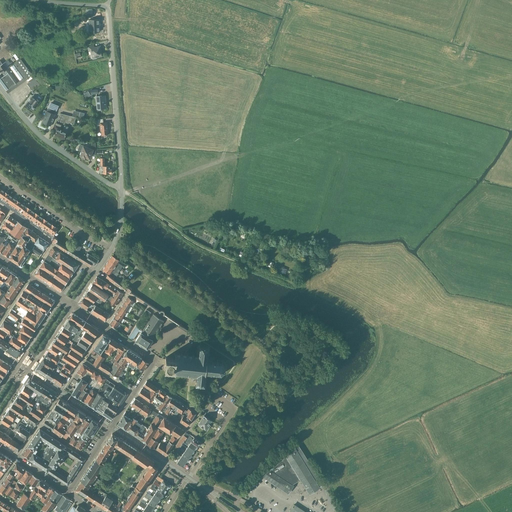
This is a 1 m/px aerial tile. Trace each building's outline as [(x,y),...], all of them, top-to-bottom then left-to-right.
[(89,20),(89,32),(100,32),(99,20),(89,20)] [(96,58),(96,57),(101,56),(99,48),(94,49),(94,46),(88,47),(89,52),(92,51),(92,55),(91,55),(92,59),(96,58)] [(21,59),(12,66),(8,60),(2,64),(0,61),(0,82),(8,93),(32,75),(21,59)] [(91,74),(103,73),(102,67),(98,67),(98,63),(88,64),(89,68),(91,68),(91,74)] [(103,80),(103,73),(91,74),(92,81),(90,81),(90,85),(100,84),(99,80),(103,80)] [(40,85),(35,78),(27,85),(29,87),(29,86),(31,89),(30,89),(32,91),(40,85)] [(36,100),(35,99),(35,98),(33,96),(32,97),(25,105),(30,109),(36,100)] [(106,108),(105,96),(96,97),(97,109),(106,108)] [(53,119),(55,115),(53,114),(55,111),(56,111),(59,106),(50,102),(48,108),(47,110),(44,109),(45,109),(44,109),(40,119),(43,120),(42,123),(50,126),(52,121),(52,122),(53,119)] [(76,117),(72,117),(69,116),(60,114),(54,129),(57,130),(55,135),(64,138),(67,132),(69,127),(64,125),(62,130),(60,129),(62,124),(64,124),(65,122),(67,123),(67,124),(68,124),(68,123),(73,124),(76,117)] [(108,131),(107,123),(103,123),(103,119),(96,120),(97,126),(100,126),(101,131),(102,131),(102,136),(107,135),(107,131),(108,131)] [(96,155),(95,142),(91,142),(91,145),(90,149),(83,146),(81,151),(82,151),(80,156),(81,156),(81,157),(82,158),(83,158),(84,158),(84,157),(85,158),(85,157),(89,159),(91,153),(92,154),(96,154),(96,155)] [(112,172),(112,171),(111,170),(111,169),(110,169),(110,168),(109,168),(109,166),(104,166),(104,158),(100,158),(100,166),(99,166),(99,170),(103,170),(103,174),(112,174),(112,173),(112,172)] [(8,195),(4,192),(0,197),(0,199),(1,198),(4,200),(8,195)] [(12,197),(8,195),(4,200),(7,203),(5,206),(6,206),(12,197)] [(12,197),(6,206),(7,207),(9,204),(12,206),(16,200),(12,197)] [(16,200),(12,206),(15,208),(13,211),(14,212),(20,203),(16,200)] [(24,206),(20,203),(14,212),(15,213),(17,210),(20,212),(24,206)] [(24,206),(20,212),(24,215),(29,209),(24,206)] [(29,209),(24,215),(28,218),(33,212),(29,209)] [(33,212),(28,218),(32,221),(37,214),(33,212)] [(41,217),(37,214),(32,221),(36,224),(41,217)] [(16,221),(9,216),(5,221),(13,226),(16,221)] [(45,220),(41,217),(36,224),(40,227),(45,220)] [(108,227),(110,228),(110,227),(109,226),(111,223),(108,220),(107,221),(106,220),(106,219),(105,220),(104,221),(103,221),(102,222),(105,224),(104,224),(107,227),(108,227)] [(49,223),(45,220),(40,227),(44,230),(49,223)] [(0,229),(1,230),(2,228),(3,229),(9,232),(13,226),(5,221),(0,229),(0,228),(0,229)] [(21,224),(16,221),(13,226),(9,232),(3,229),(2,231),(4,232),(8,235),(10,232),(20,239),(24,234),(28,228),(21,224)] [(49,223),(44,230),(48,232),(53,226),(49,223)] [(57,229),(53,226),(48,232),(53,235),(57,229)] [(30,238),(33,232),(28,229),(28,228),(24,234),(30,238)] [(30,238),(35,242),(39,236),(33,232),(30,238)] [(27,254),(29,250),(24,247),(25,246),(25,245),(30,238),(24,234),(20,239),(19,241),(18,242),(17,243),(18,243),(8,258),(19,265),(18,266),(21,268),(22,268),(23,266),(22,265),(29,255),(27,254)] [(8,258),(18,243),(17,243),(18,242),(16,241),(11,237),(9,235),(8,237),(11,240),(7,246),(2,253),(8,258)] [(39,247),(44,240),(42,239),(41,240),(41,239),(41,238),(39,237),(34,244),(39,247)] [(52,238),(51,240),(52,240),(52,242),(55,244),(55,245),(58,247),(60,244),(57,242),(57,241),(58,240),(57,239),(57,238),(56,237),(54,237),(53,238),(52,238)] [(44,250),(49,243),(46,241),(45,242),(44,242),(45,241),(44,240),(39,247),(44,250)] [(69,250),(60,244),(58,247),(67,253),(69,250)] [(77,254),(81,247),(77,244),(72,252),(73,252),(76,254),(77,254)] [(40,255),(42,252),(43,253),(43,252),(34,247),(32,250),(40,256),(41,255),(40,255)] [(79,264),(62,254),(53,248),(48,255),(52,258),(61,263),(74,272),(79,264)] [(87,256),(85,260),(92,264),(95,266),(98,260),(87,253),(86,256),(87,256)] [(52,258),(48,255),(44,261),(48,264),(52,258)] [(112,256),(109,260),(121,268),(122,266),(118,263),(119,261),(122,263),(122,262),(112,256)] [(85,260),(81,257),(79,260),(90,267),(91,265),(92,265),(92,264),(85,260)] [(109,260),(106,265),(116,272),(118,269),(120,270),(121,268),(109,260)] [(39,268),(39,269),(44,272),(48,275),(50,276),(55,279),(64,286),(69,279),(56,270),(57,269),(48,264),(44,261),(39,267),(39,268)] [(61,263),(57,269),(56,270),(69,279),(74,272),(61,263)] [(116,272),(106,265),(102,270),(110,275),(111,274),(113,275),(114,274),(116,275),(118,273),(116,272)] [(2,267),(0,269),(0,281),(2,283),(4,280),(10,272),(2,267)] [(44,272),(39,269),(34,275),(40,279),(44,272)] [(2,283),(0,286),(0,288),(1,290),(6,282),(11,285),(12,285),(17,277),(10,272),(4,280),(2,283)] [(114,284),(116,282),(107,275),(105,278),(114,284)] [(55,279),(50,276),(46,283),(51,286),(55,279)] [(17,277),(12,285),(19,289),(24,281),(17,277)] [(97,277),(92,283),(102,290),(107,283),(97,277)] [(64,286),(55,279),(51,286),(60,292),(64,286)] [(116,282),(114,284),(124,291),(125,291),(129,294),(132,296),(133,294),(130,292),(131,291),(131,290),(131,289),(131,288),(130,288),(129,287),(128,287),(127,288),(126,288),(126,289),(116,282)] [(113,297),(108,294),(102,290),(92,283),(88,290),(96,295),(104,300),(105,301),(107,297),(111,300),(113,297)] [(107,283),(102,290),(108,294),(113,287),(107,283)] [(37,290),(28,284),(24,290),(29,293),(33,296),(37,290)] [(12,285),(11,285),(6,293),(3,296),(11,301),(19,289),(12,285)] [(118,290),(113,287),(108,294),(113,297),(118,290)] [(50,307),(54,301),(47,296),(38,290),(37,290),(33,296),(40,301),(48,306),(50,307)] [(88,290),(83,298),(93,303),(95,301),(101,305),(104,300),(96,295),(88,290)] [(118,290),(113,297),(118,301),(123,294),(118,290)] [(32,312),(42,318),(50,307),(48,306),(40,301),(33,296),(29,293),(28,295),(23,292),(19,297),(16,303),(27,310),(27,309),(33,312),(32,312)] [(3,296),(0,300),(0,302),(7,307),(11,301),(3,296)] [(114,307),(118,301),(113,297),(111,300),(109,303),(114,307)] [(131,304),(133,301),(128,297),(124,302),(130,306),(131,304)] [(83,298),(79,304),(86,309),(89,306),(93,308),(95,305),(93,303),(83,298)] [(130,306),(124,302),(121,307),(127,311),(130,306)] [(16,303),(12,309),(21,314),(20,315),(24,317),(37,326),(42,318),(32,312),(33,312),(27,309),(27,310),(16,303)] [(93,309),(91,312),(105,321),(105,320),(108,316),(109,315),(103,310),(104,309),(99,306),(98,307),(95,305),(93,308),(93,309)] [(127,311),(121,307),(116,314),(122,318),(127,311)] [(8,314),(17,320),(20,315),(21,314),(12,309),(11,309),(8,314)] [(73,313),(69,319),(77,325),(81,319),(73,313)] [(3,321),(14,328),(19,331),(29,338),(34,332),(23,324),(20,323),(17,320),(8,314),(3,321)] [(116,314),(113,318),(120,322),(122,318),(116,314)] [(143,330),(136,325),(128,337),(133,340),(139,331),(141,333),(135,341),(140,344),(140,345),(143,347),(147,349),(153,341),(152,340),(164,321),(154,314),(143,330)] [(24,317),(20,315),(17,320),(20,323),(23,324),(34,332),(37,327),(37,326),(24,317)] [(113,318),(109,324),(116,329),(116,328),(120,322),(113,318)] [(83,330),(69,319),(64,326),(76,334),(78,336),(83,330)] [(81,319),(77,325),(81,328),(82,327),(86,322),(81,319)] [(14,328),(3,321),(0,326),(0,344),(3,339),(5,336),(8,333),(9,334),(14,328)] [(90,325),(86,322),(82,327),(87,330),(90,325)] [(85,331),(94,338),(99,331),(90,325),(87,330),(86,332),(85,331)] [(60,333),(59,333),(67,338),(69,340),(71,337),(69,336),(71,332),(64,327),(60,333)] [(14,328),(9,334),(13,336),(16,338),(25,344),(29,338),(19,331),(14,328)] [(85,332),(81,337),(81,338),(90,344),(94,338),(85,331),(85,332)] [(21,350),(25,344),(16,338),(13,336),(9,334),(8,333),(5,336),(3,339),(6,341),(8,342),(10,343),(21,350)] [(67,338),(59,333),(55,339),(69,349),(71,350),(72,351),(76,345),(72,341),(69,340),(67,338)] [(76,334),(73,339),(72,341),(76,345),(85,351),(86,350),(90,344),(81,338),(81,337),(78,336),(76,334)] [(110,338),(103,334),(91,352),(95,355),(97,351),(100,353),(103,348),(106,349),(105,351),(111,355),(115,348),(119,344),(110,338)] [(3,339),(0,344),(0,346),(5,350),(10,343),(8,342),(6,341),(3,339)] [(69,349),(55,339),(52,344),(63,352),(66,353),(65,353),(67,355),(68,353),(67,352),(69,349)] [(21,350),(10,343),(5,350),(17,357),(21,350)] [(63,352),(52,344),(48,350),(60,358),(59,360),(61,360),(63,356),(61,355),(63,352)] [(119,344),(115,348),(118,350),(116,353),(118,354),(114,359),(117,361),(119,363),(127,350),(124,348),(124,347),(119,344)] [(85,351),(76,345),(72,351),(81,357),(85,351)] [(165,368),(173,369),(173,372),(172,373),(173,374),(174,373),(179,374),(179,375),(180,375),(180,374),(185,374),(185,376),(186,376),(186,374),(191,375),(191,376),(191,380),(191,381),(196,382),(196,385),(195,386),(196,385),(204,386),(205,387),(204,386),(205,381),(206,381),(206,380),(205,380),(205,377),(206,377),(205,376),(206,374),(206,373),(211,373),(210,375),(211,375),(212,373),(216,374),(216,375),(217,375),(217,374),(220,374),(220,375),(221,375),(221,374),(224,371),(225,372),(225,371),(224,370),(224,367),(226,367),(226,366),(224,366),(222,364),(223,362),(222,362),(221,363),(218,363),(218,361),(217,361),(217,363),(213,362),(213,361),(212,361),(213,359),(214,358),(213,357),(212,358),(208,357),(208,354),(209,354),(209,353),(208,353),(208,348),(209,348),(208,347),(207,348),(201,347),(199,346),(199,347),(200,348),(199,352),(198,352),(198,353),(199,353),(199,357),(194,356),(194,355),(193,355),(193,356),(188,356),(188,354),(187,354),(187,356),(182,355),(182,354),(181,354),(181,355),(176,354),(175,353),(174,354),(175,355),(175,358),(166,357),(165,368)] [(60,358),(48,350),(44,357),(63,369),(66,365),(66,364),(61,360),(59,360),(60,358)] [(65,353),(64,355),(77,363),(81,357),(72,351),(71,350),(68,353),(67,355),(65,353)] [(127,350),(119,363),(124,365),(127,360),(130,362),(135,355),(128,350),(127,350)] [(104,358),(99,354),(93,364),(98,368),(101,362),(102,362),(101,362),(104,358)] [(63,356),(61,360),(66,364),(66,365),(67,365),(68,364),(74,368),(77,363),(64,355),(63,356)] [(133,369),(136,366),(141,359),(135,355),(130,362),(128,364),(129,365),(128,365),(133,369)] [(40,363),(52,371),(58,375),(60,377),(62,374),(67,377),(70,374),(63,369),(44,357),(40,363)] [(3,361),(0,358),(0,367),(7,372),(11,366),(3,361)] [(148,363),(141,359),(136,366),(142,370),(142,371),(143,371),(148,363)] [(111,369),(108,374),(110,376),(112,374),(118,377),(119,376),(121,373),(122,371),(125,367),(124,366),(124,365),(119,363),(117,361),(111,369)] [(101,362),(98,368),(101,370),(103,371),(106,365),(102,362),(101,362)] [(52,371),(40,363),(35,370),(48,378),(52,371)] [(67,365),(66,365),(63,369),(70,374),(74,368),(68,364),(67,365)] [(83,364),(79,370),(85,374),(87,371),(86,370),(87,367),(83,364)] [(111,369),(106,365),(103,371),(108,374),(111,369)] [(58,375),(52,371),(48,378),(56,383),(59,379),(60,380),(62,378),(60,377),(58,375)] [(85,374),(86,375),(83,380),(82,379),(80,381),(77,382),(74,379),(72,382),(76,385),(76,387),(75,389),(73,387),(71,390),(73,392),(72,394),(77,397),(92,375),(89,373),(89,372),(87,371),(85,374)] [(94,371),(92,375),(77,397),(83,401),(84,401),(84,402),(89,405),(90,405),(89,405),(90,406),(106,379),(99,375),(94,371)] [(62,378),(60,380),(59,379),(56,383),(62,387),(63,385),(62,385),(63,383),(65,380),(62,378)] [(29,379),(25,385),(36,393),(41,386),(29,379)] [(115,385),(106,379),(90,406),(96,410),(97,410),(102,413),(102,414),(111,420),(118,409),(128,394),(124,392),(115,385)] [(141,389),(138,394),(145,399),(150,403),(154,398),(154,397),(157,393),(159,390),(147,381),(143,386),(151,391),(149,395),(141,389)] [(25,386),(21,391),(33,400),(36,395),(37,393),(36,393),(25,385),(25,386)] [(45,402),(47,400),(46,399),(45,398),(49,392),(44,389),(41,386),(36,393),(37,393),(36,395),(33,400),(47,409),(51,402),(49,401),(47,404),(45,402)] [(159,390),(157,394),(164,399),(167,395),(159,390)] [(47,409),(33,400),(21,391),(17,396),(33,407),(43,414),(47,409)] [(55,396),(49,392),(45,398),(46,399),(47,400),(49,401),(51,402),(55,396)] [(154,398),(156,399),(156,400),(157,401),(157,400),(160,402),(159,403),(157,404),(156,403),(155,405),(155,406),(158,407),(158,408),(164,399),(157,394),(154,397),(154,398)] [(167,395),(164,399),(158,408),(163,411),(167,404),(172,398),(167,395)] [(13,403),(22,409),(21,410),(24,411),(38,421),(43,414),(33,407),(17,396),(13,403)] [(176,401),(172,398),(167,404),(168,405),(172,408),(176,401)] [(69,405),(59,399),(47,418),(43,424),(52,431),(58,422),(69,405)] [(143,404),(135,399),(130,405),(134,408),(136,409),(138,411),(143,404)] [(176,401),(172,408),(173,408),(174,409),(176,410),(177,411),(181,404),(176,401)] [(4,416),(0,422),(8,427),(13,430),(16,432),(17,433),(19,434),(26,439),(38,421),(24,411),(21,410),(22,409),(13,403),(10,408),(9,409),(5,415),(4,416)] [(147,407),(143,404),(138,411),(142,414),(147,407)] [(181,404),(177,411),(179,412),(182,414),(184,410),(186,407),(181,404)] [(69,405),(61,417),(71,423),(73,420),(72,420),(78,411),(69,405)] [(168,405),(163,411),(169,415),(172,409),(173,410),(174,409),(173,408),(172,408),(168,405)] [(151,410),(147,407),(142,414),(147,416),(148,415),(150,412),(151,410)] [(186,417),(191,420),(195,414),(188,409),(187,412),(186,413),(188,415),(186,417)] [(66,431),(65,432),(68,435),(72,437),(80,425),(81,423),(86,416),(78,411),(72,420),(73,420),(71,423),(69,426),(66,431)] [(122,427),(128,418),(125,416),(127,413),(125,412),(117,424),(122,427)] [(158,426),(162,419),(164,418),(158,414),(156,417),(151,424),(157,428),(158,426)] [(184,415),(179,421),(179,422),(187,427),(191,420),(186,417),(184,415)] [(80,425),(72,437),(68,442),(74,446),(77,441),(80,437),(81,437),(87,428),(86,427),(91,420),(86,416),(81,423),(80,425)] [(134,418),(133,418),(132,420),(126,430),(130,433),(138,422),(137,421),(138,421),(136,420),(137,418),(135,416),(134,418)] [(204,416),(203,416),(204,416),(198,425),(205,430),(206,430),(206,429),(209,425),(210,425),(210,424),(211,421),(212,422),(212,421),(204,416)] [(126,430),(132,420),(128,418),(122,427),(126,430)] [(164,418),(162,419),(158,426),(173,436),(173,435),(178,438),(180,435),(183,430),(164,418)] [(138,422),(130,433),(135,436),(141,425),(142,424),(143,422),(139,419),(138,421),(137,421),(138,422)] [(58,422),(52,431),(57,435),(60,431),(61,432),(63,429),(66,431),(69,426),(59,420),(58,422)] [(91,420),(86,427),(87,428),(81,437),(87,441),(90,436),(92,437),(99,427),(97,425),(98,424),(92,420),(91,420)] [(141,425),(135,436),(147,444),(157,428),(151,424),(147,430),(141,425)] [(157,428),(147,444),(153,448),(158,441),(163,432),(157,428)] [(76,473),(77,472),(77,471),(85,459),(65,446),(40,429),(28,446),(35,451),(33,453),(29,459),(29,460),(68,486),(76,473)] [(65,432),(66,431),(63,429),(61,432),(60,431),(57,435),(61,437),(63,434),(64,433),(65,432)] [(26,439),(19,434),(17,433),(15,436),(13,439),(22,445),(26,439)] [(114,445),(119,438),(112,434),(107,441),(114,445)] [(173,435),(173,436),(168,444),(171,446),(171,445),(173,446),(178,439),(178,438),(173,435)] [(188,437),(184,435),(187,438),(186,439),(185,441),(190,444),(188,446),(195,451),(198,447),(188,440),(189,439),(189,438),(188,437)] [(8,436),(4,443),(8,446),(12,439),(8,436),(8,437),(8,436)] [(189,439),(188,440),(198,447),(201,442),(194,438),(193,439),(191,439),(192,438),(189,436),(188,437),(189,438),(189,439)] [(77,441),(74,446),(80,450),(86,441),(87,441),(81,437),(80,437),(77,441)] [(109,460),(117,447),(116,447),(116,446),(117,445),(118,446),(119,445),(120,446),(123,442),(119,438),(114,445),(103,461),(107,464),(108,464),(107,463),(109,460)] [(17,443),(12,439),(8,446),(13,449),(17,443)] [(107,441),(95,459),(102,463),(103,461),(114,445),(107,441)] [(117,445),(116,446),(116,447),(117,447),(132,457),(131,457),(145,467),(146,465),(148,467),(147,468),(148,469),(143,476),(136,486),(136,487),(142,491),(150,480),(157,469),(156,468),(152,465),(154,462),(136,450),(123,442),(120,446),(119,445),(118,446),(117,445)] [(22,446),(17,443),(13,449),(18,452),(22,446)] [(160,443),(156,449),(166,456),(170,451),(173,446),(171,445),(171,446),(168,444),(166,446),(160,443)] [(298,444),(294,447),(285,456),(282,459),(283,460),(281,461),(280,460),(277,463),(278,464),(275,467),(274,466),(262,477),(288,494),(293,486),(292,485),(300,480),(309,495),(320,488),(319,487),(323,485),(298,444)] [(182,445),(181,447),(192,455),(195,451),(188,446),(187,448),(182,445)] [(35,451),(28,446),(22,455),(29,459),(33,453),(35,451)] [(179,449),(178,451),(179,452),(181,450),(184,452),(183,454),(189,459),(192,455),(181,447),(180,448),(179,449)] [(175,455),(186,463),(189,459),(183,454),(179,452),(178,451),(177,453),(175,455)] [(175,455),(174,457),(178,460),(176,463),(183,468),(186,463),(175,455)] [(0,464),(1,465),(0,466),(0,470),(4,473),(12,461),(4,456),(0,463),(0,464)] [(95,477),(104,465),(106,466),(107,464),(103,461),(102,463),(95,459),(86,474),(94,479),(99,483),(102,479),(98,476),(97,479),(95,477)] [(16,464),(12,470),(16,472),(14,475),(16,477),(17,476),(18,474),(17,473),(21,467),(16,464)] [(17,476),(16,477),(19,479),(18,480),(19,480),(19,481),(21,478),(26,471),(21,467),(17,473),(18,474),(17,476)] [(33,475),(26,471),(21,478),(19,481),(19,480),(17,483),(22,486),(22,485),(25,487),(26,486),(28,483),(33,476),(33,475)] [(9,474),(2,485),(7,488),(9,485),(11,483),(13,485),(12,486),(15,487),(14,488),(14,489),(16,487),(15,486),(17,483),(13,480),(15,477),(10,473),(9,474)] [(94,479),(86,474),(81,481),(89,487),(94,479)] [(33,476),(28,483),(32,485),(30,488),(33,490),(40,480),(33,476)] [(167,490),(170,484),(163,480),(158,476),(156,479),(154,481),(167,490)] [(28,497),(26,499),(29,501),(31,499),(33,496),(35,497),(37,494),(42,497),(49,486),(40,480),(33,490),(28,497)] [(89,487),(81,481),(75,490),(78,492),(82,486),(87,490),(87,489),(89,487)] [(153,483),(151,486),(163,495),(167,490),(154,481),(153,483)] [(9,485),(7,488),(4,493),(9,496),(15,500),(19,494),(17,492),(18,490),(19,489),(22,492),(25,487),(22,485),(22,486),(17,483),(15,486),(16,487),(14,489),(14,488),(9,485)] [(136,487),(136,486),(133,484),(131,487),(134,489),(134,490),(133,491),(139,496),(142,491),(136,487)] [(49,486),(42,497),(40,500),(46,503),(49,499),(55,490),(49,486)] [(87,490),(82,486),(78,492),(86,497),(90,491),(87,489),(87,490)] [(151,486),(150,488),(155,492),(154,494),(161,499),(163,495),(151,486)] [(55,490),(49,499),(56,503),(62,495),(56,491),(55,490)] [(96,496),(93,502),(105,510),(111,502),(112,502),(114,499),(107,494),(104,493),(103,495),(99,492),(101,490),(100,490),(96,496),(97,496),(96,496)] [(96,496),(90,491),(86,497),(93,502),(96,496),(97,496),(96,496)] [(133,491),(127,501),(124,504),(124,505),(130,509),(133,506),(139,496),(133,491)] [(147,493),(145,495),(158,503),(161,499),(154,494),(152,496),(147,493)] [(24,494),(17,504),(18,506),(23,510),(25,508),(29,501),(26,499),(28,497),(24,494)] [(63,495),(63,496),(56,505),(57,506),(55,510),(57,511),(65,511),(72,504),(70,502),(71,501),(63,495)] [(145,495),(144,497),(150,500),(148,502),(155,507),(158,503),(145,495)] [(49,499),(46,503),(41,510),(44,511),(49,511),(51,510),(56,503),(49,499)] [(141,501),(140,503),(152,511),(155,507),(148,502),(147,505),(141,501)] [(111,502),(105,510),(107,511),(115,511),(118,507),(119,508),(121,504),(119,502),(117,505),(112,502),(111,502)] [(6,511),(10,506),(5,503),(1,510),(4,511),(6,511)] [(151,511),(152,511),(140,503),(139,505),(144,509),(142,511),(143,511),(151,511)]
